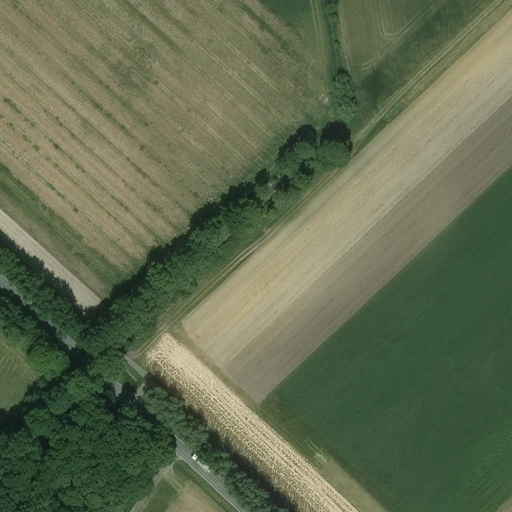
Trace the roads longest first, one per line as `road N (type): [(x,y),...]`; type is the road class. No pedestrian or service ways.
road 1 (track): [(129,361),(500,0)]
road 2 (secondary): [(0,282),(248,511)]
